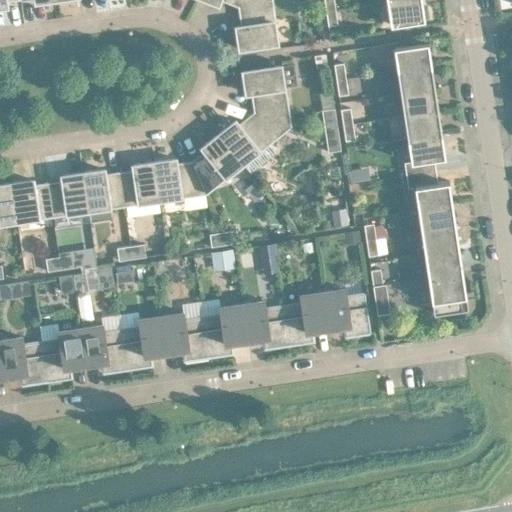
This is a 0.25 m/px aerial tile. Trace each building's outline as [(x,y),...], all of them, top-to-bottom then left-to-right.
[(270,0),(242,0),(240,2),(243,23),(236,24),(239,46),(277,40),(270,0)] [(422,0),(387,0),(390,22),(425,17),(422,0)] [(335,6),(325,7),(328,23),(338,22),(335,6)] [(394,44),(397,68),(432,63),(428,39),(394,44)] [(325,51),(314,53),(316,64),(327,62),(325,51)] [(334,61),(336,77),(346,76),(343,60),(334,61)] [(253,89),(256,110),(289,123),(283,84),(296,82),(293,61),(243,68),(246,90),(253,89)] [(397,68),(401,90),(435,85),(432,63),(397,68)] [(346,76),(336,77),(338,93),(348,91),(346,76)] [(401,90),(404,113),(439,108),(435,85),(401,90)] [(322,107),(326,136),(338,134),(334,105),(322,107)] [(340,107),(343,122),(352,121),(350,105),(340,107)] [(404,113),(407,136),(442,130),(439,108),(404,113)] [(235,117),(218,131),(242,161),(250,171),(276,150),(277,145),(271,138),(289,123),(256,110),(240,123),(235,117)] [(352,121),(343,122),(345,138),(355,136),(352,121)] [(404,159),(406,172),(436,168),(434,156),(445,154),(442,130),(407,136),(411,158),(404,159)] [(206,150),(193,160),(206,189),(242,161),(218,131),(202,144),(206,150)] [(338,134),(326,136),(328,149),(340,147),(338,134)] [(175,156),(154,159),(159,196),(206,189),(193,160),(176,163),(175,156)] [(134,169),(119,171),(124,202),(159,196),(154,159),(133,162),(134,169)] [(104,166),(83,169),(88,207),(90,219),(111,216),(110,204),(124,202),(119,171),(105,173),(104,166)] [(415,184),(418,207),(453,202),(449,178),(438,180),(436,168),(406,172),(408,185),(415,184)] [(63,180),(48,182),(53,212),(88,207),(83,169),(61,173),(63,180)] [(32,177),(11,180),(17,218),(53,212),(48,182),(34,184),(32,177)] [(0,220),(17,218),(11,180),(0,181),(0,220)] [(418,207),(421,230),(456,224),(453,202),(418,207)] [(346,206),(331,207),(333,224),(348,222),(346,206)] [(363,222),(366,238),(376,236),(373,221),(363,222)] [(421,230),(425,252),(459,247),(456,224),(421,230)] [(236,227),(223,229),(225,242),(238,240),(236,227)] [(358,228),(343,230),(345,242),(360,239),(358,228)] [(225,242),(223,229),(209,231),(211,244),(225,242)] [(376,236),(366,238),(368,253),(378,252),(376,236)] [(143,241),(130,243),(132,256),(145,254),(143,241)] [(276,253),(274,241),(260,243),(261,255),(276,253)] [(132,256),(130,243),(116,245),(118,258),(132,256)] [(233,246),(211,249),(214,268),(235,265),(233,246)] [(425,252),(428,275),(463,269),(459,247),(425,252)] [(72,252),(59,254),(61,266),(74,264),(72,252)] [(61,266),(59,254),(45,256),(47,268),(61,266)] [(111,262),(96,264),(99,285),(114,283),(111,262)] [(81,270),(73,271),(75,288),(87,286),(84,266),(81,266),(81,270)] [(370,267),(373,283),(382,281),(380,266),(370,267)] [(131,267),(115,269),(117,280),(133,278),(131,267)] [(463,269),(428,275),(433,311),(468,306),(463,269)] [(71,271),(59,273),(61,290),(74,288),(71,271)] [(10,280),(0,281),(0,294),(0,296),(12,294),(10,280)] [(382,281),(373,283),(377,312),(390,310),(385,281),(382,281)] [(344,285),(322,289),(328,324),(344,321),(346,333),(370,329),(365,290),(346,293),(344,285)] [(301,300),(283,302),(289,341),(313,337),(311,326),(328,324),(322,289),(300,292),(301,300)] [(264,298),(242,301),(247,336),(263,333),(265,345),(289,341),(283,302),(265,305),(264,298)] [(221,312),(202,314),(208,353),(232,349),(230,338),(247,336),(242,301),(220,304),(221,312)] [(183,310),(161,313),(166,348),(182,345),(184,357),(208,353),(202,314),(184,317),(183,310)] [(140,324),(122,326),(127,365),(151,361),(150,350),(166,348),(161,313),(139,316),(140,324)] [(102,322),(80,325),(85,360),(102,357),(103,369),(127,365),(122,326),(103,329),(102,322)] [(59,336),(41,338),(47,377),(71,373),(69,362),(85,360),(80,325),(58,328),(59,336)] [(22,334),(0,336),(0,340),(5,372),(21,369),(23,381),(47,377),(41,338),(23,341),(22,334)]
